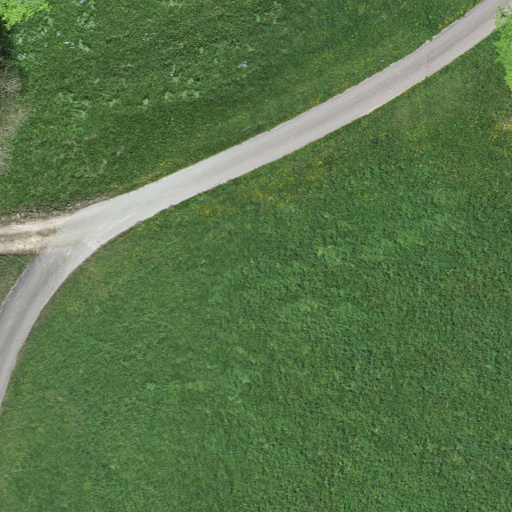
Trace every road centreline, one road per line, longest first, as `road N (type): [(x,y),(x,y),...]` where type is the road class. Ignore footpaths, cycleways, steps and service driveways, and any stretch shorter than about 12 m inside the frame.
road 1 (track): [(82,223),(331,110),(507,0)]
road 2 (track): [(0,367),(18,313),(82,223)]
